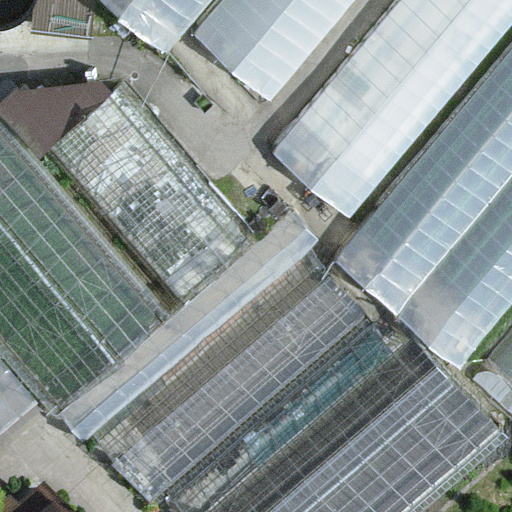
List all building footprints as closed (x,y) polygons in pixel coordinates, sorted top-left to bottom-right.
[(38,0),(34,16),(89,32),(98,0),(38,0)] [(124,0),(178,44),(213,0),(124,0)] [(352,0),(232,0),(201,38),(272,97),(352,0)] [(511,0),(390,0),(276,137),(355,203),(511,14),(511,0)] [(511,35),(341,230),(410,304),(511,180),(511,35)] [(0,451),(244,242),(136,117),(77,167),(0,78),(0,451)] [(511,180),(410,304),(465,364),(511,306),(511,180)] [(341,230),(132,421),(216,511),(446,511),(511,452),(511,390),(501,379),(465,364),(410,304),(341,230)] [(511,365),(501,379),(511,390),(511,365)] [(52,511),(38,495),(17,511),(52,511)]
